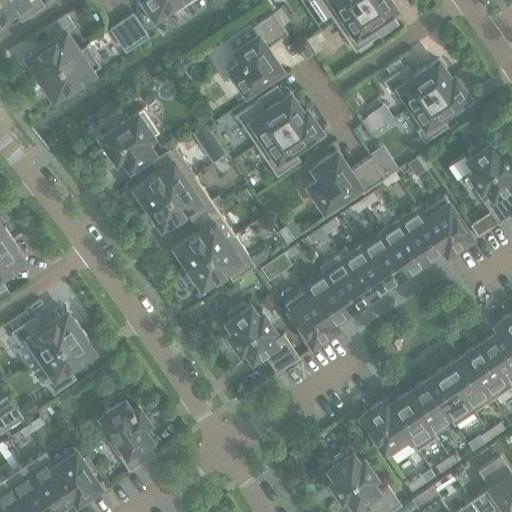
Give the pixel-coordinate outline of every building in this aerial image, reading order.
[(0,0),(0,17),(14,8),(21,18),(43,4),(40,0),(0,0)] [(141,0),(146,6),(147,5),(154,14),(172,2),(176,8),(187,0),(141,0)] [(321,0),(334,18),(361,0),(321,0)] [(390,0),(361,0),(334,18),(355,49),(378,33),(372,24),(385,15),(384,14),(395,6),(390,0)] [(282,23),(289,19),(280,5),(273,10),(282,23)] [(245,90),(280,67),(266,45),(287,31),(282,23),(273,10),(250,25),(256,33),(233,48),(240,59),(229,66),(232,70),(232,71),(233,72),(229,75),(237,87),(241,85),(242,86),(243,86),(245,90)] [(147,34),(132,12),(121,20),(136,41),(147,34)] [(26,55),(32,64),(30,65),(38,76),(86,43),(86,42),(78,47),(65,29),(73,24),(66,13),(44,27),(51,38),(26,55)] [(110,27),(125,48),(136,41),(121,20),(110,27)] [(315,51),(322,46),(313,33),(306,37),(315,51)] [(306,37),(297,44),(306,57),(315,51),(306,37)] [(53,95),(100,63),(86,43),(38,76),(45,87),(47,85),(53,95)] [(391,91),(395,88),(407,106),(454,75),(454,74),(450,77),(437,58),(426,65),(425,63),(412,72),(406,63),(402,65),(390,73),(383,79),(391,91)] [(386,66),(390,73),(402,65),(398,58),(386,66)] [(453,105),(468,95),(454,75),(407,106),(420,125),(416,128),(424,140),(448,124),(441,115),(454,106),(453,105)] [(258,97),(235,112),(256,143),(307,109),(306,108),(302,110),(289,91),(279,99),(278,97),(265,106),(258,97)] [(104,140),(102,141),(103,142),(105,142),(111,152),(110,152),(111,154),(112,153),(116,159),(122,155),(130,166),(153,150),(146,139),(158,130),(142,106),(129,115),(125,109),(108,121),(112,127),(100,135),(104,140)] [(305,138),(320,129),(307,109),(256,143),(276,174),(300,158),(294,149),(306,140),(305,138)] [(377,127),(368,114),(361,118),(370,132),(377,127)] [(511,210),(511,194),(505,184),(511,180),(511,171),(509,167),(511,164),(511,161),(502,147),(497,150),(490,140),(487,142),(484,137),(467,148),(470,153),(467,156),(474,166),(469,169),(480,186),(485,183),(491,192),(483,198),(498,220),(511,210)] [(140,197),(142,196),(147,205),(194,173),(174,143),(151,159),(158,169),(157,170),(157,169),(148,175),(134,185),(140,194),(139,194),(140,197)] [(311,187),(310,187),(311,189),(308,191),(316,204),(320,201),(321,203),(324,207),(358,184),(362,191),(381,178),(385,175),(370,154),(349,169),(336,149),(312,165),(319,175),(308,183),(311,187)] [(423,169),(430,164),(422,151),(414,155),(423,169)] [(385,175),(381,178),(385,185),(399,176),(394,169),(385,175)] [(191,219),(215,203),(194,173),(147,205),(153,214),(152,214),(154,217),(155,216),(161,225),(175,215),(175,216),(184,210),(184,209),(191,219)] [(364,206),(377,197),(372,189),(358,198),(364,206)] [(421,208),(418,203),(416,204),(447,250),(471,234),(443,193),(421,208)] [(352,203),(357,210),(364,206),(358,198),(352,203)] [(181,257),(182,256),(188,265),(235,233),(215,203),(191,219),(198,229),(197,229),(188,235),(174,245),(180,253),(179,254),(181,257)] [(447,250),(416,204),(398,216),(425,256),(443,244),(447,250)] [(326,232),(339,223),(334,215),(321,224),(326,232)] [(425,256),(398,216),(379,229),(406,269),(425,256)] [(479,218),(470,224),(477,234),(486,229),(479,218)] [(0,244),(12,237),(5,226),(3,227),(0,222),(0,244)] [(287,242),(294,237),(285,224),(278,228),(281,232),(287,242)] [(307,233),(312,241),(326,232),(321,224),(307,233)] [(360,242),(387,282),(406,269),(379,229),(378,229),(381,233),(364,245),(361,241),(360,242)] [(287,242),(281,232),(272,238),(278,247),(287,242)] [(232,279),(255,263),(251,257),(235,233),(188,265),(193,273),(192,274),(194,277),(195,276),(201,285),(215,275),(216,275),(224,269),(225,268),(232,279)] [(17,249),(19,247),(12,237),(0,244),(0,288),(5,286),(0,277),(0,273),(24,258),(17,249)] [(288,257),(302,248),(297,241),(283,250),(288,257)] [(347,250),(345,246),(339,250),(368,295),(387,282),(360,242),(347,250)] [(262,250),(251,257),(255,263),(266,256),(262,250)] [(269,259),(274,266),(288,257),(283,250),(269,259)] [(368,295),(339,250),(320,263),(349,307),(368,295)] [(319,264),(324,272),(306,284),(334,326),(335,325),(332,320),(349,307),(320,263),(319,264)] [(284,301),(312,341),(334,326),(306,284),(305,284),(306,286),(284,301)] [(5,286),(0,288),(0,297),(9,292),(5,286)] [(271,293),(261,299),(267,308),(277,302),(271,293)] [(298,355),(283,333),(274,339),(268,329),(273,326),(262,309),(257,312),(250,302),(246,304),(243,299),(226,311),(229,316),(226,318),(233,328),(228,332),(240,348),(245,345),(252,356),(262,348),(276,370),(298,355)] [(26,308),(9,320),(14,328),(32,316),(26,308)] [(20,342),(24,340),(37,358),(81,327),(74,317),(72,318),(66,309),(41,326),(33,315),(32,316),(14,328),(12,330),(20,342)] [(511,310),(496,321),(511,344),(511,310)] [(495,322),(499,328),(481,340),(511,384),(511,383),(507,376),(511,372),(511,344),(496,321),(495,322)] [(87,339),(88,338),(81,327),(37,358),(49,375),(44,378),(53,391),(75,376),(67,366),(93,349),(87,339)] [(511,384),(481,340),(462,353),(492,397),(511,384)] [(492,397),(462,353),(444,365),(473,410),(492,397)] [(473,410),(444,365),(425,378),(455,423),(473,410)] [(455,423),(425,378),(406,391),(436,435),(437,435),(431,427),(448,415),(454,423),(455,423)] [(388,403),(384,397),(383,398),(417,448),(436,435),(406,391),(388,403)] [(0,399),(0,429),(22,416),(7,394),(0,399)] [(26,418),(27,417),(40,408),(33,398),(19,407),(26,418)] [(129,469),(155,451),(147,440),(151,437),(142,425),(149,420),(138,405),(133,408),(131,405),(130,406),(124,398),(100,414),(109,426),(108,427),(114,435),(108,438),(129,469)] [(409,439),(416,449),(417,448),(383,398),(360,413),(388,454),(409,439)] [(39,414),(29,421),(26,424),(31,430),(44,421),(39,414)] [(504,427),(500,420),(487,429),(491,436),(504,427)] [(19,428),(24,435),(31,430),(26,424),(19,428)] [(487,429),(480,433),(484,440),(491,436),(487,429)] [(497,453),(507,447),(500,438),(491,444),(497,453)] [(51,459),(45,449),(44,450),(77,500),(79,499),(80,500),(82,498),(81,497),(96,487),(96,489),(99,487),(98,486),(100,484),(92,471),(97,468),(86,452),(81,456),(73,444),(51,459)] [(358,460),(351,450),(348,452),(345,447),(328,458),(332,463),(328,465),(335,476),(330,479),(342,496),(346,492),(354,503),(364,496),(375,511),(385,511),(400,502),(385,480),(376,486),(370,477),(375,473),(363,457),(358,460)] [(77,500),(44,450),(25,463),(57,510),(67,502),(65,500),(72,495),(76,501),(77,500)] [(460,457),(455,450),(448,454),(453,462),(460,457)] [(478,468),(489,485),(470,498),(479,511),(498,511),(505,508),(506,510),(511,505),(511,471),(499,453),(478,468)] [(448,454),(435,463),(440,471),(453,462),(448,454)] [(52,511),(57,510),(25,463),(6,475),(30,511),(52,511)] [(411,490),(425,481),(420,474),(406,483),(411,490)] [(30,511),(6,475),(0,479),(0,507),(3,511),(30,511)] [(479,511),(470,498),(452,511),(432,482),(411,496),(419,508),(421,511),(479,511)]
